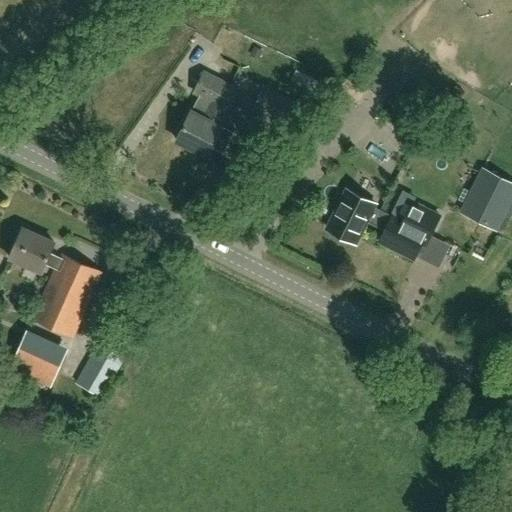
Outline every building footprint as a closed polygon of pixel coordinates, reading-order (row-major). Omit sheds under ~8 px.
[(209,156),(213,147),(224,153),(234,132),(221,125),(227,112),(287,141),(294,126),(254,106),(257,101),(239,92),(240,90),(204,72),(195,92),(200,94),(192,111),(191,111),(177,140),(209,156)] [(254,106),(294,126),(303,108),(263,88),(257,101),(254,106)] [(398,133),(410,117),(401,109),(388,125),(398,133)] [(511,184),(482,170),(461,212),(496,229),(511,198),(511,184)] [(421,244),(425,246),(439,216),(413,203),(404,221),(393,215),(392,217),(373,208),(375,204),(347,190),(327,229),(355,243),(366,221),(385,230),(379,242),(413,259),(421,244)] [(73,337),(102,274),(61,256),(59,259),(49,254),(54,244),(22,230),(9,259),(42,274),(46,264),(56,268),(33,319),(73,337)] [(52,388),(69,349),(27,330),(10,369),(52,388)] [(103,399),(127,355),(100,340),(76,384),(103,399)]
